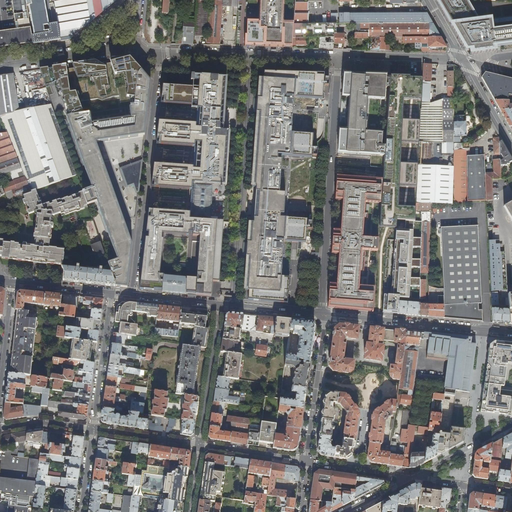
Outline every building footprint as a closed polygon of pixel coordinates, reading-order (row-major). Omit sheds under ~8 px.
[(11,0),(16,30),(15,31),(14,31),(13,31),(13,32),(12,33),(11,34),(11,35),(11,36),(11,37),(11,38),(11,39),(11,40),(12,41),(13,41),(13,42),(14,43),(15,43),(17,43),(18,43),(18,44),(30,42),(30,43),(33,43),(32,36),(26,0),(11,0)] [(50,33),(49,27),(46,11),(46,10),(44,0),(28,0),(35,35),(32,36),(33,43),(34,45),(50,43),(49,37),(51,37),(50,33)] [(91,25),(95,18),(92,0),(54,0),(59,25),(61,41),(65,41),(65,40),(69,40),(73,39),(90,26),(91,25)] [(92,0),(95,18),(117,0),(92,0)] [(203,3),(203,0),(195,0),(196,3),(195,17),(193,36),(206,36),(209,4),(203,3)] [(222,0),(209,0),(207,43),(219,44),(222,7),(222,0)] [(283,47),(292,48),(292,45),(293,38),(294,24),(294,22),(293,22),(293,24),(282,24),(284,0),(261,0),(260,23),(248,22),(248,21),(247,21),(247,36),(246,43),(245,42),(245,46),(251,46),(259,47),(283,47)] [(307,0),(308,0),(295,0),(294,22),(294,24),(308,24),(308,1),(321,1),(321,0),(307,0)] [(511,17),(493,19),(494,22),(492,23),(491,20),(475,22),(474,20),(477,19),(466,0),(437,0),(443,10),(467,52),(468,50),(471,50),(472,55),(496,52),(495,46),(511,43),(511,17)] [(331,20),(331,24),(336,24),(338,24),(339,24),(345,24),(350,24),(351,24),(355,24),(356,24),(368,24),(368,37),(380,37),(385,37),(404,37),(422,37),(423,37),(423,38),(441,38),(427,13),(339,13),(339,20),(338,20),(331,20)] [(193,36),(195,17),(184,16),(183,29),(183,32),(182,44),(186,44),(193,44),(193,36)] [(344,44),(344,34),(340,34),(339,34),(336,34),(336,24),(331,24),(308,24),(294,24),(293,38),(307,38),(319,38),(334,38),(334,44),(344,44)] [(355,39),(368,39),(368,37),(368,24),(356,24),(356,33),(355,33),(355,39)] [(49,37),(50,43),(61,41),(59,25),(49,27),(50,33),(51,37),(49,37)] [(0,47),(30,43),(30,42),(18,44),(18,43),(17,43),(15,43),(14,43),(13,42),(13,41),(12,41),(11,40),(11,39),(11,38),(11,37),(11,36),(11,35),(11,34),(12,33),(13,32),(13,31),(14,31),(15,31),(16,30),(0,32),(0,47)] [(374,50),(380,50),(380,37),(368,37),(368,39),(368,50),(374,50)] [(419,48),(422,48),(422,37),(404,37),(404,43),(419,43),(419,48)] [(423,37),(422,37),(422,48),(422,51),(446,52),(448,49),(447,48),(449,47),(446,43),(443,38),(441,38),(423,38),(423,37)] [(319,38),(319,48),(326,48),(333,49),(334,44),(334,38),(319,38)] [(46,87),(56,84),(66,116),(83,114),(79,101),(119,96),(121,108),(134,107),(137,83),(139,73),(142,70),(133,60),(129,56),(117,58),(85,63),(63,66),(47,69),(40,70),(46,87)] [(83,114),(66,116),(92,188),(82,191),(84,197),(87,205),(97,201),(118,260),(108,263),(109,265),(115,283),(115,286),(120,287),(127,288),(129,278),(131,260),(129,260),(129,256),(131,257),(132,244),(114,192),(111,193),(108,185),(111,184),(100,154),(98,155),(95,147),(98,146),(96,142),(145,135),(147,113),(143,113),(147,77),(142,70),(139,73),(137,83),(134,107),(121,108),(83,114)] [(249,290),(248,299),(252,300),(260,301),(260,300),(280,301),(281,300),(283,300),(284,293),(284,291),(288,291),(289,277),(281,277),(283,241),(305,242),(306,229),(306,226),(307,219),(280,218),(279,217),(279,220),(273,219),(275,193),(279,193),(282,160),(277,159),(278,155),(311,157),(312,150),(312,148),(313,134),(291,133),(293,106),(292,106),(292,104),(293,104),(294,97),(322,99),(323,85),(324,83),(324,74),(289,73),(275,72),(264,72),(263,72),(264,72),(264,79),(262,99),(264,99),(264,104),(263,104),(263,105),(262,105),(262,106),(263,106),(263,107),(264,107),(263,112),(261,112),(256,187),(256,191),(263,192),(262,207),(261,207),(260,207),(260,208),(260,209),(260,210),(261,210),(261,218),(254,218),(253,221),(252,243),(254,243),(254,248),(253,248),(253,249),(252,249),(252,250),(252,251),(253,251),(253,256),(251,256),(249,290)] [(0,115),(19,112),(14,73),(0,75),(0,115)] [(511,79),(485,73),(482,78),(489,91),(495,101),(509,101),(511,101),(511,79)] [(340,130),(338,153),(353,154),(353,153),(359,154),(371,155),(372,154),(374,167),(384,168),(386,134),(378,133),(381,99),(384,99),(385,88),(386,88),(387,87),(385,87),(385,79),(383,78),(383,75),(344,74),(342,97),(344,97),(350,97),(349,106),(348,106),(348,112),(347,113),(346,113),(346,114),(346,115),(347,115),(347,116),(348,116),(347,122),(348,122),(347,131),(342,130),(340,130)] [(193,89),(163,86),(161,103),(192,106),(190,125),(159,121),(156,144),(195,148),(193,169),(154,164),(151,187),(192,191),(190,214),(149,210),(146,232),(149,233),(148,238),(146,238),(140,289),(163,291),(164,275),(161,275),(164,239),(162,239),(162,234),(189,235),(189,230),(193,230),(193,236),(200,236),(197,278),(196,294),(212,296),(213,281),(219,282),(224,221),(210,220),(213,177),(226,178),(229,131),(223,131),(227,77),(194,75),(193,89)] [(262,99),(264,79),(260,78),(259,98),(253,98),(252,112),(258,112),(253,186),(256,187),(261,112),(263,112),(264,107),(263,107),(263,106),(262,106),(262,105),(263,105),(263,104),(264,104),(264,99),(262,99)] [(443,142),(454,142),(453,115),(453,99),(448,99),(442,99),(442,121),(443,142)] [(511,104),(509,105),(509,101),(495,101),(497,105),(500,110),(511,109),(511,104)] [(19,112),(0,115),(0,116),(7,133),(15,152),(18,159),(21,168),(25,177),(27,181),(45,173),(49,184),(31,191),(31,192),(36,190),(77,175),(56,118),(51,105),(19,112)] [(421,109),(388,107),(386,134),(384,168),(383,179),(381,202),(381,205),(379,237),(396,237),(396,231),(397,220),(406,220),(415,221),(415,219),(415,210),(416,203),(417,187),(418,166),(454,167),(454,144),(454,143),(454,142),(443,142),(419,142),(420,121),(421,109)] [(511,109),(500,110),(505,119),(510,127),(511,126),(511,109)] [(464,115),(453,115),(454,142),(454,143),(460,143),(460,136),(466,136),(466,122),(464,122),(464,115)] [(419,142),(443,142),(442,121),(420,121),(419,142)] [(0,156),(15,152),(7,133),(0,133),(0,156)] [(502,162),(500,162),(500,167),(506,166),(506,165),(509,165),(509,164),(511,162),(511,160),(509,156),(506,150),(501,142),(500,143),(500,155),(500,156),(501,156),(503,159),(503,161),(502,162)] [(454,157),(469,156),(469,144),(454,144),(454,157)] [(0,165),(18,159),(15,152),(0,156),(0,165)] [(484,156),(469,156),(454,157),(454,167),(455,202),(493,200),(492,180),(494,179),(494,173),(485,173),(484,156)] [(21,168),(18,159),(0,165),(0,175),(12,171),(21,168)] [(141,173),(137,163),(121,169),(128,187),(134,185),(137,192),(138,192),(141,173)] [(430,203),(455,204),(455,202),(454,167),(418,166),(417,187),(416,203),(430,203)] [(25,177),(21,168),(12,171),(16,181),(25,177)] [(45,173),(27,181),(31,191),(49,184),(45,173)] [(328,307),(335,306),(335,308),(337,308),(352,310),(371,311),(371,310),(372,310),(372,312),(373,312),(374,299),(375,293),(375,287),(359,286),(360,274),(363,275),(365,249),(371,250),(378,250),(378,243),(379,238),(371,238),(366,237),(368,212),(364,212),(365,201),(366,201),(367,186),(366,186),(366,185),(367,185),(367,184),(367,183),(367,182),(366,182),(366,181),(365,181),(364,180),(363,180),(363,179),(362,179),(361,179),(344,177),(344,178),(344,177),(337,176),(336,182),(338,182),(338,183),(336,183),(336,193),(337,193),(337,194),(336,194),(335,196),(336,196),(336,199),(335,199),(335,200),(342,200),(342,199),(340,231),(340,230),(333,230),(333,237),(334,237),(334,238),(333,238),(332,246),(334,246),(333,247),(332,247),(332,254),(338,254),(338,253),(339,253),(337,285),(336,285),(336,284),(330,284),(329,290),(331,290),(331,291),(329,291),(329,300),(330,300),(330,301),(329,301),(328,307)] [(31,192),(31,191),(27,181),(25,177),(16,181),(14,181),(17,189),(6,193),(7,193),(9,200),(15,198),(15,199),(24,195),(32,193),(31,192)] [(377,179),(344,177),(361,179),(362,179),(363,179),(363,180),(364,180),(365,181),(366,181),(366,182),(367,182),(367,183),(367,184),(367,185),(366,185),(366,186),(367,186),(366,201),(376,202),(377,197),(376,196),(377,179)] [(17,189),(14,181),(1,186),(2,188),(5,193),(6,193),(17,189)] [(75,208),(77,212),(85,209),(84,207),(84,206),(87,205),(84,197),(82,191),(79,193),(79,194),(72,197),(69,199),(68,198),(61,200),(60,200),(57,201),(57,202),(50,205),(49,203),(43,205),(40,199),(39,199),(36,190),(31,192),(32,193),(24,195),(26,199),(23,200),(24,203),(26,204),(29,214),(35,213),(37,219),(35,233),(34,234),(34,238),(37,238),(36,246),(27,245),(27,244),(26,244),(24,243),(23,244),(23,245),(21,244),(22,247),(21,260),(34,261),(35,254),(42,255),(42,258),(48,259),(48,263),(61,264),(61,263),(64,262),(63,262),(64,259),(69,260),(69,257),(64,256),(64,254),(64,249),(64,248),(61,248),(61,249),(49,248),(50,240),(51,240),(52,236),(50,235),(51,228),(52,228),(53,227),(54,225),(53,224),(50,224),(51,221),(49,220),(49,218),(49,217),(60,213),(61,215),(63,214),(65,214),(66,216),(70,214),(68,211),(71,210),(71,209),(75,208)] [(262,207),(263,192),(256,191),(254,218),(261,218),(261,210),(260,210),(260,209),(260,208),(260,207),(261,207),(262,207)] [(279,217),(280,218),(280,214),(284,214),(285,193),(279,193),(275,193),(273,219),(279,220),(279,217)] [(430,211),(415,210),(415,219),(417,219),(417,221),(420,222),(421,211),(430,212),(430,211)] [(430,222),(430,212),(421,211),(420,222),(422,222),(430,222)] [(415,221),(406,220),(405,231),(396,231),(396,237),(395,240),(397,240),(396,248),(395,248),(394,252),(396,252),(395,262),(394,262),(393,265),(395,265),(394,279),(392,279),(392,285),(394,286),(393,296),(384,295),(383,312),(397,314),(398,301),(399,297),(410,298),(411,286),(420,286),(420,280),(420,278),(412,277),(412,267),(421,267),(421,259),(413,258),(414,246),(421,247),(421,237),(414,236),(415,221)] [(252,243),(253,221),(250,221),(249,242),(243,242),(242,256),(248,256),(245,290),(249,290),(251,256),(253,256),(253,251),(252,251),(252,250),(252,249),(253,249),(253,248),(254,248),(254,243),(252,243)] [(429,274),(430,222),(422,222),(421,237),(421,247),(421,259),(421,267),(420,274),(429,274)] [(476,321),(479,321),(479,310),(478,304),(481,303),(478,226),(441,227),(443,285),(444,296),(444,318),(449,318),(459,319),(471,320),(476,321)] [(489,240),(491,291),(501,291),(507,291),(507,277),(506,277),(505,252),(500,252),(499,240),(489,240)] [(0,256),(2,256),(2,258),(10,259),(10,257),(13,257),(14,258),(14,259),(21,260),(22,247),(21,244),(16,244),(15,243),(12,242),(11,243),(4,243),(4,245),(0,244),(0,256)] [(99,257),(105,255),(100,242),(92,245),(95,254),(98,254),(99,257)] [(34,261),(48,263),(48,259),(42,258),(42,255),(35,254),(34,261)] [(79,282),(81,269),(79,269),(79,266),(69,264),(69,263),(69,262),(64,262),(61,263),(61,264),(63,265),(63,266),(62,266),(64,272),(64,280),(76,282),(79,282)] [(87,275),(87,283),(91,283),(115,286),(115,283),(109,265),(103,267),(102,268),(88,267),(88,270),(86,270),(85,275),(87,275)] [(186,277),(164,275),(163,291),(175,292),(186,293),(186,277)] [(197,278),(186,277),(186,293),(196,294),(197,278)] [(18,293),(16,310),(18,310),(24,311),(25,303),(44,306),(45,293),(40,293),(21,291),(18,293)] [(268,301),(287,303),(288,291),(284,291),(284,293),(283,300),(281,300),(280,301),(260,300),(260,301),(268,301)] [(53,294),(45,293),(44,306),(51,306),(51,307),(50,309),(53,309),(53,307),(52,307),(53,306),(60,307),(61,305),(62,295),(53,294)] [(79,297),(62,295),(61,305),(76,307),(78,308),(78,303),(79,297)] [(436,305),(428,305),(428,317),(437,317),(444,318),(444,296),(438,296),(438,304),(436,303),(436,305)] [(90,309),(102,311),(103,300),(84,298),(81,297),(80,302),(84,302),(84,304),(90,305),(90,307),(88,307),(87,309),(90,309)] [(420,303),(398,301),(397,314),(410,315),(419,316),(420,304),(420,303)] [(151,316),(152,305),(150,305),(146,305),(146,306),(143,306),(143,304),(131,303),(124,305),(119,304),(118,306),(117,310),(119,310),(118,312),(131,314),(132,311),(149,313),(149,316),(151,316)] [(425,304),(420,304),(419,316),(424,316),(428,317),(428,305),(426,305),(426,303),(425,303),(425,304)] [(76,307),(61,305),(60,307),(62,308),(65,308),(65,309),(64,309),(64,312),(64,313),(64,314),(59,313),(59,316),(74,318),(76,307)] [(157,317),(159,306),(152,305),(151,316),(149,316),(149,317),(152,317),(152,316),(157,317)] [(169,307),(159,306),(157,317),(157,320),(170,321),(169,323),(173,323),(173,322),(180,322),(181,312),(181,308),(169,307)] [(101,316),(102,311),(90,309),(89,313),(91,313),(91,319),(89,318),(88,320),(100,322),(101,316)] [(510,322),(509,312),(509,310),(498,309),(492,309),(492,322),(501,323),(510,324),(510,322)] [(24,311),(18,310),(17,326),(16,326),(16,328),(15,329),(16,330),(13,353),(12,354),(13,356),(12,357),(13,358),(11,373),(25,375),(27,376),(30,376),(32,360),(33,360),(32,358),(33,356),(32,356),(35,332),(36,332),(36,330),(37,328),(36,328),(38,313),(24,311)] [(118,313),(117,313),(115,323),(121,323),(127,324),(128,317),(129,316),(130,317),(131,317),(132,317),(132,315),(131,315),(131,314),(118,312),(118,313)] [(200,347),(206,348),(208,338),(208,336),(209,329),(205,328),(207,315),(181,312),(180,322),(179,325),(179,326),(195,327),(193,346),(200,347)] [(242,325),(244,315),(229,313),(226,316),(225,320),(224,327),(236,329),(236,327),(234,325),(235,323),(235,324),(237,326),(242,326),(242,325)] [(274,335),(276,318),(268,317),(263,317),(252,316),(244,315),(242,325),(248,326),(248,327),(254,328),(255,321),(257,321),(256,328),(256,332),(274,335)] [(100,325),(100,322),(88,320),(87,320),(79,319),(76,318),(76,319),(79,319),(79,323),(79,325),(77,329),(75,328),(75,329),(81,330),(99,332),(99,331),(96,331),(97,329),(98,329),(99,328),(99,327),(100,325)] [(290,330),(291,320),(288,319),(283,319),(276,318),(274,335),(274,336),(275,336),(275,335),(289,337),(289,334),(290,330)] [(310,322),(291,320),(290,330),(293,331),(293,334),(297,334),(299,337),(298,348),(296,356),(286,354),(285,361),(296,362),(298,362),(298,360),(303,360),(303,363),(309,364),(311,355),(314,327),(310,322)] [(136,336),(138,326),(127,324),(121,323),(119,334),(129,335),(135,336),(136,336)] [(173,330),(156,328),(155,334),(178,337),(179,326),(179,325),(174,324),(173,330)] [(329,366),(333,371),(348,373),(353,369),(354,363),(352,361),(348,360),(348,361),(345,360),(344,361),(342,361),(341,360),(341,359),(341,358),(342,358),(342,357),(343,354),(345,343),(344,343),(345,340),(344,340),(344,338),(344,337),(345,336),(347,336),(347,337),(348,338),(351,338),(351,339),(355,339),(357,338),(358,329),(357,327),(339,325),(335,329),(329,366)] [(66,328),(58,326),(56,337),(65,338),(65,334),(72,335),(73,332),(66,331),(66,328)] [(223,334),(223,339),(231,340),(239,342),(239,341),(241,341),(242,334),(239,333),(240,330),(236,329),(224,327),(223,334)] [(75,329),(66,328),(66,331),(73,332),(72,335),(65,334),(65,338),(74,339),(80,340),(81,330),(75,329)] [(406,332),(372,328),(370,330),(370,332),(369,332),(368,333),(368,335),(369,336),(369,339),(370,341),(374,341),(373,343),(373,345),(368,344),(366,346),(364,359),(365,359),(380,361),(381,361),(383,348),(382,346),(377,345),(377,343),(377,341),(380,342),(383,340),(394,341),(396,343),(400,344),(400,345),(400,346),(399,346),(398,346),(398,349),(397,349),(396,361),(396,363),(396,364),(398,364),(397,366),(397,367),(392,366),(390,368),(390,375),(393,379),(400,380),(404,350),(405,344),(406,332)] [(99,332),(81,330),(82,331),(89,332),(88,339),(84,338),(83,339),(82,339),(82,340),(97,343),(98,337),(99,332)] [(410,332),(406,332),(405,344),(419,346),(421,333),(414,332),(410,332)] [(119,334),(114,333),(113,339),(112,344),(126,346),(126,344),(125,344),(125,340),(126,340),(127,337),(128,337),(129,335),(119,334)] [(427,334),(421,333),(419,346),(419,348),(428,349),(427,358),(428,358),(431,334),(427,334)] [(457,337),(452,336),(431,334),(428,358),(448,361),(446,377),(446,382),(444,394),(455,396),(456,391),(469,392),(471,380),(471,377),(471,371),(473,368),(475,347),(476,343),(472,338),(469,338),(463,337),(457,337)] [(95,356),(97,343),(82,340),(80,340),(74,339),(71,360),(94,364),(95,356)] [(222,346),(221,352),(227,353),(239,354),(240,349),(237,348),(236,351),(233,351),(234,344),(240,345),(243,346),(243,342),(239,342),(231,340),(223,339),(222,346)] [(487,344),(485,363),(485,364),(482,384),(478,411),(510,415),(511,415),(511,410),(511,390),(503,389),(504,387),(505,371),(507,363),(511,364),(511,342),(492,341),(487,344)] [(126,346),(112,344),(112,349),(111,355),(125,357),(125,354),(122,354),(121,353),(122,347),(128,348),(128,350),(137,352),(137,351),(138,348),(126,346)] [(185,395),(193,396),(200,347),(193,346),(182,345),(181,354),(180,354),(180,358),(179,367),(178,367),(178,368),(179,368),(177,380),(176,384),(177,384),(175,394),(185,395)] [(267,346),(257,345),(255,355),(266,357),(267,346)] [(151,360),(153,350),(149,349),(148,349),(147,356),(146,356),(145,358),(143,357),(141,355),(137,355),(137,354),(127,353),(127,357),(129,357),(132,358),(151,360)] [(399,387),(399,389),(408,390),(413,390),(415,378),(418,352),(415,351),(404,350),(400,380),(399,387)] [(227,353),(223,377),(224,377),(230,378),(238,379),(242,355),(239,354),(227,353)] [(125,357),(111,355),(110,359),(109,365),(133,369),(134,364),(126,363),(126,365),(120,364),(120,359),(127,360),(127,357),(125,357)] [(94,369),(94,364),(71,360),(53,358),(53,364),(58,365),(59,363),(76,366),(77,364),(81,365),(81,364),(84,364),(84,370),(80,370),(78,370),(78,372),(79,372),(93,374),(94,369)] [(308,375),(309,364),(303,363),(303,366),(302,367),(300,366),(300,363),(298,362),(296,362),(285,361),(285,366),(292,368),(295,371),(295,372),(295,373),(294,373),(292,385),(292,387),(306,388),(308,375)] [(143,370),(133,369),(109,365),(109,370),(108,376),(118,378),(124,379),(124,377),(118,376),(119,369),(124,370),(124,373),(140,375),(140,373),(143,373),(143,370)] [(72,382),(74,371),(64,370),(63,376),(51,375),(51,379),(55,379),(64,381),(72,382)] [(92,378),(93,374),(79,372),(79,374),(84,375),(84,376),(87,376),(86,378),(84,377),(83,379),(76,378),(75,382),(92,385),(92,378)] [(11,373),(9,373),(8,378),(7,383),(26,386),(26,385),(24,384),(24,382),(19,381),(17,381),(18,378),(17,378),(19,378),(19,379),(25,379),(25,375),(11,373)] [(446,377),(426,374),(425,380),(446,382),(446,377)] [(51,379),(32,376),(31,387),(32,387),(49,389),(50,388),(47,387),(47,385),(42,384),(41,385),(40,385),(39,384),(40,383),(40,382),(40,381),(42,381),(42,382),(47,382),(48,380),(51,381),(51,379)] [(118,378),(108,376),(107,381),(106,387),(116,389),(118,378)] [(216,383),(216,389),(228,391),(228,389),(230,378),(224,377),(223,377),(217,376),(216,383)] [(62,391),(64,381),(55,379),(54,382),(53,390),(62,391)] [(91,388),(92,385),(75,382),(74,382),(73,387),(85,389),(84,390),(79,390),(78,392),(77,392),(77,393),(90,395),(91,388)] [(26,386),(7,383),(6,392),(5,403),(14,404),(22,404),(24,405),(24,400),(15,399),(16,395),(16,393),(16,389),(25,390),(26,386)] [(49,389),(32,387),(32,392),(43,394),(41,406),(47,407),(48,400),(50,390),(49,389)] [(106,393),(105,398),(122,400),(128,401),(145,404),(147,393),(142,392),(141,392),(140,399),(135,398),(135,397),(121,395),(115,394),(116,393),(119,394),(120,389),(118,389),(116,389),(106,387),(106,393)] [(295,401),(280,399),(279,405),(290,407),(303,409),(305,398),(306,388),(292,387),(291,396),(292,396),(292,399),(295,399),(295,401)] [(228,391),(216,389),(215,396),(214,401),(224,402),(231,403),(231,404),(233,404),(239,405),(240,392),(232,391),(228,391)] [(411,405),(413,390),(408,390),(408,394),(408,395),(402,394),(400,403),(411,405)] [(152,411),(151,415),(156,416),(162,417),(164,417),(165,411),(167,412),(168,399),(167,399),(168,393),(155,391),(154,395),(155,395),(154,401),(152,402),(152,404),(153,405),(153,406),(153,411),(152,411)] [(456,391),(455,396),(454,399),(460,400),(460,399),(461,398),(462,398),(463,397),(469,398),(469,395),(469,392),(456,391)] [(90,399),(90,395),(77,393),(75,393),(73,393),(65,392),(64,396),(75,397),(75,396),(80,396),(79,402),(75,402),(75,404),(89,406),(90,399)] [(337,404),(338,394),(330,392),(325,396),(324,405),(322,419),(334,421),(335,414),(335,410),(332,407),(333,403),(337,404)] [(442,409),(444,394),(433,393),(432,408),(434,408),(435,404),(434,403),(434,401),(434,400),(434,399),(442,400),(442,402),(440,402),(440,404),(439,409),(442,409)] [(345,394),(338,394),(337,404),(340,404),(346,412),(346,413),(347,413),(347,417),(346,417),(345,428),(344,434),(345,435),(344,439),(354,441),(358,412),(352,404),(345,394)] [(183,420),(196,422),(198,410),(199,397),(193,396),(185,395),(184,400),(185,400),(185,402),(184,403),(185,403),(184,405),(181,405),(181,409),(184,409),(183,415),(182,415),(182,420),(183,420)] [(103,409),(115,410),(118,411),(122,411),(122,409),(114,408),(114,402),(122,403),(122,400),(105,398),(104,403),(103,409)] [(73,406),(74,404),(66,403),(48,400),(47,407),(73,410),(73,406)] [(397,404),(397,401),(390,400),(373,413),(369,443),(377,444),(380,444),(381,444),(382,441),(381,439),(381,438),(383,436),(384,427),(383,425),(383,424),(385,423),(385,420),(388,418),(389,418),(393,416),(391,413),(393,412),(395,412),(397,404)] [(224,402),(214,401),(213,406),(212,414),(223,415),(225,405),(228,405),(231,406),(231,404),(231,403),(224,402)] [(144,404),(132,402),(130,412),(143,414),(144,404)] [(14,404),(5,403),(4,418),(6,420),(15,419),(24,417),(23,410),(22,407),(11,409),(11,406),(14,406),(14,404)] [(22,407),(23,410),(27,410),(28,417),(44,414),(46,414),(47,407),(41,406),(24,405),(22,404),(22,407)] [(59,412),(58,416),(84,420),(87,418),(89,406),(75,404),(74,404),(73,406),(73,407),(74,407),(78,408),(77,413),(73,413),(73,414),(59,412)] [(290,428),(300,429),(302,418),(303,412),(303,409),(290,407),(279,405),(278,412),(286,413),(288,416),(287,428),(290,428)] [(114,414),(115,410),(103,409),(102,420),(104,423),(138,428),(148,430),(149,423),(149,420),(140,419),(140,420),(139,419),(138,418),(138,417),(139,417),(139,414),(129,412),(129,416),(127,416),(127,417),(121,416),(120,415),(118,415),(117,415),(115,415),(114,414)] [(408,425),(410,411),(403,410),(401,429),(402,429),(408,430),(408,425)] [(430,459),(436,457),(439,432),(440,424),(437,424),(438,421),(440,422),(441,413),(435,413),(431,412),(430,420),(432,421),(432,423),(430,423),(429,428),(429,431),(434,431),(434,434),(432,435),(431,446),(432,446),(428,448),(426,448),(425,452),(424,463),(430,459)] [(223,415),(212,414),(211,420),(210,426),(215,427),(221,428),(226,428),(226,424),(225,424),(225,423),(222,423),(223,417),(225,417),(225,415),(224,415),(223,415)] [(149,423),(148,430),(163,432),(164,427),(161,426),(162,417),(156,416),(155,424),(149,423)] [(234,417),(227,416),(226,424),(226,428),(228,429),(230,429),(232,429),(235,429),(249,431),(251,419),(234,417)] [(166,432),(172,433),(173,428),(174,428),(174,427),(176,427),(177,419),(175,419),(169,418),(168,427),(167,427),(166,432)] [(255,446),(259,446),(260,435),(261,426),(262,422),(262,421),(256,420),(251,419),(249,431),(249,434),(249,436),(248,444),(255,446)] [(334,421),(322,419),(321,424),(321,426),(320,436),(328,437),(331,438),(333,430),(334,430),(334,428),(333,427),(334,421)] [(194,434),(196,422),(183,420),(182,422),(181,435),(188,436),(191,436),(194,434)] [(277,424),(262,422),(261,426),(260,435),(259,446),(263,447),(267,447),(267,443),(270,443),(271,435),(275,436),(273,444),(274,444),(275,437),(277,426),(277,425),(277,424)] [(404,455),(411,456),(411,454),(415,426),(408,425),(408,430),(406,438),(406,443),(405,446),(405,452),(404,455)] [(215,427),(210,426),(209,436),(211,439),(220,440),(230,442),(232,429),(230,429),(229,432),(227,432),(227,430),(224,430),(224,432),(219,431),(220,429),(221,429),(221,428),(215,427)] [(275,437),(274,444),(273,448),(285,450),(293,451),(298,447),(299,442),(299,438),(300,429),(290,428),(287,428),(286,434),(287,435),(287,438),(283,437),(284,436),(277,435),(278,430),(280,429),(280,427),(277,426),(275,437)] [(429,428),(419,426),(418,433),(428,435),(428,431),(429,431),(429,428)] [(450,434),(448,451),(456,446),(463,442),(465,430),(451,428),(450,434)] [(32,431),(27,432),(26,441),(26,444),(41,446),(42,443),(43,432),(43,429),(32,431)] [(44,429),(43,429),(43,432),(50,433),(63,435),(70,436),(84,437),(82,435),(70,433),(44,429)] [(239,443),(248,444),(249,436),(249,434),(241,433),(241,432),(239,431),(239,432),(234,432),(235,429),(232,429),(230,442),(239,443)] [(26,441),(27,432),(4,435),(1,440),(1,445),(26,441)] [(50,433),(43,432),(42,443),(49,444),(50,433)] [(439,432),(436,457),(441,454),(444,452),(448,451),(450,434),(441,433),(441,432),(439,432)] [(511,433),(509,435),(504,438),(502,448),(506,448),(505,458),(508,459),(511,460),(511,459),(511,448),(511,445),(511,444),(511,433)] [(83,443),(84,437),(70,436),(70,438),(71,439),(74,439),(73,444),(67,444),(67,446),(69,446),(83,448),(83,443)] [(334,457),(336,447),(333,446),(333,447),(332,447),(330,446),(331,439),(334,439),(334,438),(331,438),(328,437),(320,436),(319,445),(318,450),(322,455),(334,457)] [(411,454),(411,456),(409,468),(415,467),(420,465),(424,463),(425,452),(426,448),(427,437),(423,437),(421,453),(418,453),(418,452),(416,452),(416,454),(411,454)] [(115,444),(116,440),(100,438),(99,439),(98,443),(97,449),(114,451),(115,450),(116,449),(119,449),(119,446),(108,444),(108,445),(106,445),(106,442),(115,444)] [(496,442),(492,444),(491,454),(490,456),(501,458),(502,448),(504,438),(496,442)] [(352,455),(354,441),(344,439),(343,439),(343,445),(343,447),(341,448),(340,447),(336,447),(334,457),(347,459),(352,455)] [(149,453),(151,445),(145,444),(139,443),(138,453),(141,453),(142,452),(149,453)] [(377,444),(369,443),(367,457),(371,462),(379,464),(389,465),(390,457),(390,453),(379,452),(380,444),(377,444)] [(49,444),(48,449),(50,449),(49,455),(62,456),(63,451),(65,452),(66,446),(60,445),(60,447),(59,448),(54,447),(55,445),(49,444)] [(490,456),(488,455),(487,454),(488,453),(491,454),(492,444),(479,451),(476,452),(475,453),(474,454),(474,455),(474,456),(473,463),(481,464),(482,459),(483,459),(484,459),(483,461),(484,462),(489,463),(490,460),(490,456)] [(170,460),(172,448),(158,446),(151,445),(149,453),(148,465),(154,466),(154,461),(151,460),(151,457),(161,459),(161,460),(163,460),(164,459),(170,460)] [(82,454),(83,448),(69,446),(69,448),(72,448),(71,454),(68,454),(68,457),(81,459),(82,454)] [(187,468),(189,468),(191,454),(189,451),(181,450),(172,448),(170,460),(177,461),(178,459),(179,460),(178,466),(187,468)] [(114,451),(97,449),(97,453),(96,459),(109,461),(113,462),(114,462),(114,460),(108,459),(109,452),(113,453),(114,451)] [(49,455),(40,453),(39,460),(39,464),(49,465),(49,463),(46,463),(46,457),(50,457),(53,460),(62,462),(66,459),(70,460),(69,466),(65,465),(65,467),(80,470),(80,465),(81,459),(68,457),(62,456),(49,455)] [(390,457),(389,465),(395,466),(402,467),(404,456),(391,454),(391,453),(390,453),(390,457)] [(231,461),(231,457),(227,457),(209,454),(206,456),(205,462),(214,464),(224,465),(225,463),(224,463),(224,460),(231,461)] [(406,467),(409,468),(411,456),(404,455),(404,456),(402,467),(406,467)] [(27,481),(0,477),(0,493),(12,494),(18,495),(34,497),(35,493),(36,485),(37,475),(38,470),(38,468),(39,464),(39,460),(30,458),(27,481)] [(249,469),(250,460),(238,458),(235,458),(234,467),(249,469)] [(109,461),(96,459),(95,464),(95,470),(109,472),(109,471),(107,470),(108,467),(103,467),(103,466),(104,466),(105,464),(106,464),(109,464),(109,461)] [(260,462),(250,460),(249,469),(248,474),(261,475),(261,477),(264,477),(264,476),(270,477),(271,463),(260,462)] [(489,469),(488,471),(499,472),(499,470),(500,461),(490,460),(489,463),(489,469)] [(214,464),(205,462),(202,484),(205,485),(205,490),(201,489),(200,495),(199,500),(211,501),(215,502),(217,492),(220,493),(223,472),(213,470),(214,464)] [(129,475),(135,476),(135,474),(135,473),(132,473),(133,467),(136,468),(136,465),(130,464),(124,463),(122,474),(129,475)] [(297,467),(271,463),(270,477),(269,479),(268,487),(267,493),(267,495),(267,496),(272,496),(277,497),(290,499),(291,492),(274,490),(276,478),(296,481),(296,482),(297,482),(297,483),(299,470),(297,467)] [(471,475),(473,478),(487,479),(488,471),(489,469),(482,468),(482,467),(481,467),(481,464),(473,463),(471,475)] [(49,465),(39,464),(38,468),(41,468),(41,471),(38,470),(37,475),(48,476),(49,465)] [(133,487),(132,496),(141,497),(159,500),(182,503),(184,490),(181,490),(181,484),(183,484),(184,477),(186,477),(187,471),(177,470),(175,470),(175,472),(173,471),(172,472),(171,473),(171,475),(168,474),(169,468),(163,467),(154,466),(148,465),(147,465),(146,473),(144,473),(144,476),(135,474),(135,476),(133,487)] [(79,476),(80,470),(65,467),(64,467),(63,469),(68,470),(67,477),(65,477),(65,476),(63,475),(63,474),(49,472),(48,476),(78,480),(79,476)] [(110,483),(110,482),(108,481),(108,480),(105,480),(106,474),(109,475),(109,474),(111,474),(112,472),(109,472),(95,470),(94,476),(93,481),(110,483)] [(326,487),(328,472),(318,470),(314,472),(312,485),(326,487)] [(499,472),(498,481),(509,482),(511,472),(499,470),(499,472)] [(355,487),(357,476),(335,473),(328,472),(326,487),(334,488),(338,488),(340,489),(343,489),(350,490),(355,491),(355,489),(355,487)] [(48,476),(37,475),(36,485),(46,487),(49,487),(50,481),(61,482),(61,485),(67,486),(67,490),(77,491),(77,485),(78,480),(48,476)] [(383,480),(357,476),(355,487),(357,487),(357,483),(358,481),(364,482),(367,482),(367,484),(364,485),(363,485),(355,489),(355,491),(354,500),(365,494),(384,484),(383,480)] [(91,491),(102,493),(108,494),(108,491),(103,490),(104,485),(109,486),(110,483),(93,481),(91,491)] [(37,499),(34,499),(33,507),(43,508),(44,499),(45,499),(45,496),(46,487),(36,485),(35,493),(38,493),(37,495),(37,498),(37,499)] [(334,488),(326,487),(312,485),(311,493),(310,500),(319,501),(322,501),(332,503),(332,500),(332,498),(334,488)] [(410,487),(398,493),(396,508),(398,508),(399,504),(406,505),(408,504),(409,500),(411,500),(412,500),(413,500),(414,499),(414,498),(415,498),(415,497),(419,498),(420,488),(420,485),(413,485),(410,487)] [(330,511),(336,509),(354,500),(355,491),(350,490),(350,493),(342,492),(339,491),(338,491),(338,488),(334,488),(332,498),(336,498),(336,501),(332,500),(332,503),(330,511)] [(420,488),(419,498),(418,503),(418,506),(439,509),(439,508),(440,503),(440,501),(441,491),(432,490),(420,488)] [(451,489),(442,488),(441,491),(440,501),(443,501),(443,503),(440,503),(439,508),(445,509),(446,509),(447,505),(446,504),(446,501),(449,502),(451,489)] [(67,490),(59,489),(59,492),(61,493),(62,493),(66,493),(66,496),(64,496),(64,497),(65,497),(65,500),(64,500),(63,501),(65,501),(64,507),(60,506),(60,507),(59,510),(71,511),(73,511),(74,508),(77,491),(67,490)] [(88,511),(111,511),(99,509),(100,504),(101,504),(102,500),(101,499),(102,493),(91,491),(89,509),(88,511)] [(267,496),(267,495),(256,494),(245,492),(244,501),(244,503),(248,504),(248,502),(251,502),(251,501),(255,502),(255,505),(265,507),(267,496)] [(482,505),(483,494),(473,492),(470,495),(469,501),(468,509),(481,510),(481,508),(479,508),(479,506),(480,504),(482,505)] [(34,497),(18,495),(12,494),(0,493),(0,502),(1,502),(2,502),(2,501),(11,502),(11,505),(8,505),(8,506),(6,506),(6,505),(5,505),(5,509),(5,510),(5,509),(7,509),(7,510),(8,510),(7,511),(0,511),(28,511),(28,509),(30,510),(31,511),(30,511),(32,511),(33,507),(34,499),(34,497)] [(395,511),(396,508),(398,493),(391,497),(383,501),(381,511),(386,511),(387,511),(391,511),(395,511)] [(491,511),(494,511),(496,496),(488,495),(483,494),(482,505),(481,508),(481,510),(483,511),(483,508),(483,507),(492,508),(491,510),(491,511)] [(129,511),(132,497),(124,496),(122,511),(113,510),(113,511),(129,511)] [(138,511),(141,497),(132,496),(132,497),(129,511),(138,511)] [(493,511),(504,511),(507,497),(498,496),(496,496),(494,511),(493,511)] [(295,504),(295,499),(290,499),(277,497),(276,502),(276,506),(282,507),(284,507),(285,505),(284,503),(281,503),(281,501),(284,502),(286,502),(285,508),(294,509),(295,504)] [(182,503),(159,500),(157,511),(182,511),(184,503),(182,503)] [(209,509),(211,501),(199,500),(198,509),(197,511),(209,511),(209,510),(210,510),(210,509),(209,509)] [(330,511),(332,503),(322,501),(321,508),(319,507),(318,507),(318,503),(319,501),(310,500),(309,506),(308,511),(330,511)] [(366,510),(362,511),(381,511),(383,501),(380,503),(366,510)] [(220,511),(221,504),(216,503),(215,506),(214,505),(214,509),(214,511),(213,511),(220,511)]
